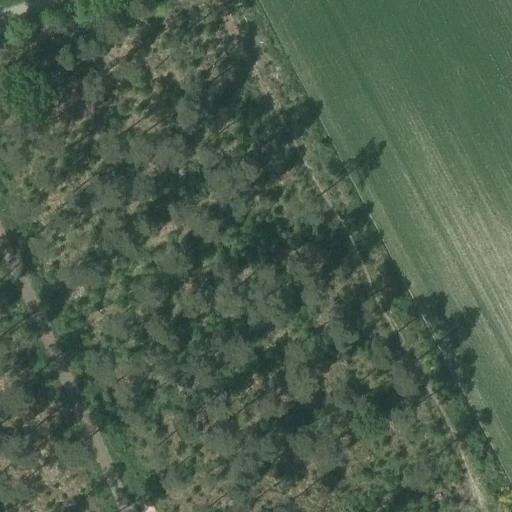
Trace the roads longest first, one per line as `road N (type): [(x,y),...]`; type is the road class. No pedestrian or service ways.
road 1 (track): [(239,0),(493,511)]
road 2 (track): [(146,511),(0,197)]
road 3 (track): [(0,158),(280,87)]
